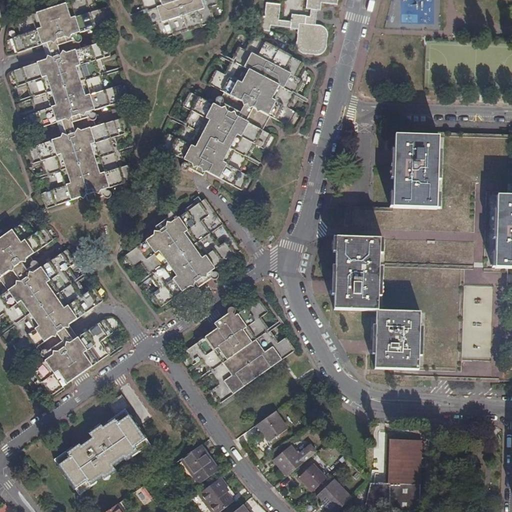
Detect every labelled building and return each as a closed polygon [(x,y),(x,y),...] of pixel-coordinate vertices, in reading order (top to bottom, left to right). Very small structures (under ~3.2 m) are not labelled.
[(135,163),(125,166),(115,138),(125,135),(120,119),(92,128),(87,113),(125,101),(120,86),(112,89),(102,59),(110,56),(105,41),(80,49),(76,35),(111,24),(105,8),(95,11),(91,0),(78,0),(17,20),(21,35),(12,39),(17,55),(46,45),(50,59),(13,72),(18,87),(26,84),(36,114),(28,116),(32,131),(61,121),(66,137),(27,150),(32,165),(42,162),(51,191),(42,194),(47,210),(140,179),(135,163)] [(128,0),(128,1),(131,0),(138,0),(148,28),(155,26),(160,40),(214,21),(210,8),(217,5),(215,0),(128,0)] [(307,0),(307,10),(311,10),(318,11),(321,11),(322,4),(338,6),(338,0),(307,0)] [(271,32),(271,27),(272,19),(279,20),(281,5),(267,3),(265,17),(257,16),(256,31),(271,32)] [(318,11),(311,10),(310,18),(307,17),(306,25),(316,26),(318,11)] [(320,26),(316,26),(306,25),(307,17),(293,15),(292,23),(291,30),(299,31),(298,36),(301,36),(300,43),(297,43),(296,47),(297,48),(297,51),(299,53),(302,55),(307,56),(307,53),(314,54),(314,57),(318,57),(322,56),(325,53),(326,52),(327,48),(327,46),(324,46),(325,39),(328,39),(328,36),(328,34),(327,31),(325,28),(323,27),(320,26)] [(272,19),(271,27),(291,30),(292,23),(279,22),(279,20),(272,19)] [(242,192),(250,178),(241,174),(256,145),(265,150),(272,136),(263,132),(270,117),(290,128),(297,114),(288,110),(303,82),(296,78),(304,64),(253,37),(246,51),(239,47),(224,75),(215,71),(208,84),(225,93),(222,99),(219,98),(217,99),(217,100),(216,102),(216,103),(218,105),(217,107),(191,93),(183,107),(192,111),(177,139),(168,135),(161,149),(188,163),(187,165),(185,164),(184,164),(183,165),(181,167),(181,169),(183,171),(185,171),(186,171),(188,169),(202,177),(204,172),(242,192)] [(394,209),(438,210),(440,138),(396,137),(394,209)] [(242,192),(243,192),(250,179),(250,178),(242,192)] [(511,265),(511,193),(499,193),(496,265),(511,265)] [(124,256),(134,270),(142,264),(159,288),(151,294),(161,307),(194,284),(197,289),(211,279),(213,279),(214,280),(215,280),(216,279),(217,278),(218,277),(218,276),(218,274),(218,273),(217,272),(216,272),(214,271),(213,270),(241,251),(204,199),(205,199),(201,194),(192,200),(193,202),(177,214),(175,212),(174,212),(173,211),(172,211),(171,211),(170,212),(169,213),(168,214),(168,215),(168,216),(168,217),(154,228),(157,232),(124,256)] [(28,219),(26,221),(35,233),(44,227),(37,232),(28,219)] [(54,240),(44,227),(35,233),(26,221),(0,239),(0,279),(9,292),(0,297),(0,317),(5,314),(7,312),(16,325),(25,337),(22,339),(17,343),(26,355),(40,346),(47,340),(56,353),(46,360),(27,373),(36,387),(41,383),(44,381),(53,394),(112,353),(103,340),(105,338),(111,334),(102,321),(78,338),(69,325),(101,303),(92,289),(84,295),(82,297),(73,284),(64,271),(67,270),(74,264),(65,251),(42,267),(33,274),(24,261),(31,256),(54,240)] [(337,237),(334,310),(376,311),(379,311),(381,239),(337,237)] [(65,251),(74,264),(77,263),(68,249),(65,251)] [(33,274),(42,267),(40,265),(41,264),(41,263),(40,261),(39,260),(37,259),(36,259),(34,260),(31,256),(24,261),(33,274)] [(73,284),(75,282),(67,270),(64,271),(73,284)] [(82,297),(84,295),(75,282),(73,284),(82,297)] [(92,289),(101,303),(103,301),(94,288),(92,289)] [(231,319),(226,322),(186,351),(195,364),(203,358),(220,384),(213,389),(222,402),(292,353),(284,340),(276,345),(259,322),(260,318),(268,313),(258,300),(235,316),(235,315),(235,314),(236,312),(234,308),(232,308),(231,308),(230,308),(228,310),(228,312),(229,314),(231,319)] [(381,310),(379,311),(376,311),(375,369),(419,370),(419,367),(420,311),(381,310)] [(7,312),(5,314),(13,327),(16,325),(7,312)] [(223,318),(226,322),(231,319),(229,314),(223,318)] [(102,321),(111,334),(113,332),(104,319),(102,321)] [(16,325),(13,327),(22,339),(25,337),(16,325)] [(103,340),(112,353),(115,351),(105,338),(103,340)] [(47,340),(40,346),(43,350),(42,351),(41,353),(41,355),(42,357),(43,357),(45,358),(46,360),(56,353),(47,340)] [(26,355),(17,343),(15,344),(24,357),(26,355)] [(461,347),(460,358),(471,359),(471,355),(470,355),(470,348),(461,347)] [(34,388),(36,387),(27,373),(25,375),(34,388)] [(44,381),(41,383),(50,396),(53,394),(44,381)] [(65,451),(53,460),(78,495),(90,486),(90,485),(103,476),(105,478),(115,471),(112,466),(123,458),(125,461),(136,452),(137,453),(149,445),(124,410),(129,406),(121,395),(107,405),(115,416),(112,418),(113,419),(101,428),(99,425),(88,433),(91,438),(80,446),(78,444),(66,452),(65,451)] [(274,412),(256,425),(268,442),(287,430),(274,412)] [(385,485),(383,485),(419,486),(420,468),(421,467),(422,461),(420,461),(420,442),(387,442),(385,485)] [(219,471),(200,446),(180,461),(198,485),(219,471)] [(273,461),(287,476),(303,463),(289,447),(273,461)] [(299,478),(312,492),(326,479),(313,465),(299,478)] [(227,491),(218,479),(198,494),(211,511),(218,511),(232,502),(225,493),(227,491)] [(316,497),(330,511),(336,511),(344,505),(350,499),(334,481),(316,497)] [(383,485),(370,485),(363,511),(380,511),(418,511),(419,486),(383,485)] [(140,488),(149,499),(151,498),(143,486),(140,488)] [(5,502),(0,505),(0,511),(4,511),(10,509),(5,502)]
